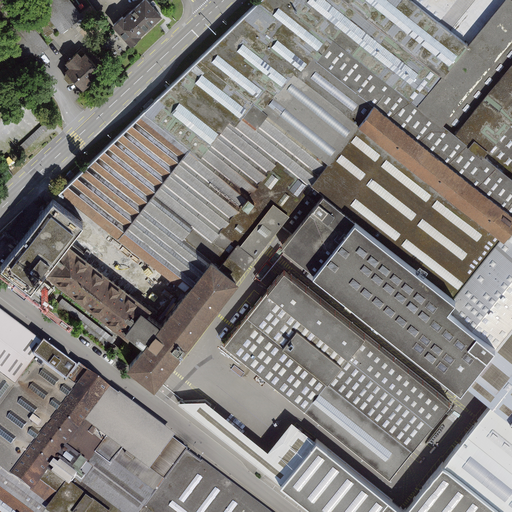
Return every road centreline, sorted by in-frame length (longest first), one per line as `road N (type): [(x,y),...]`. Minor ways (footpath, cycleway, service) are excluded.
road 1 (residential): [(290,511),(0,289)]
road 2 (secondary): [(0,210),(216,7)]
